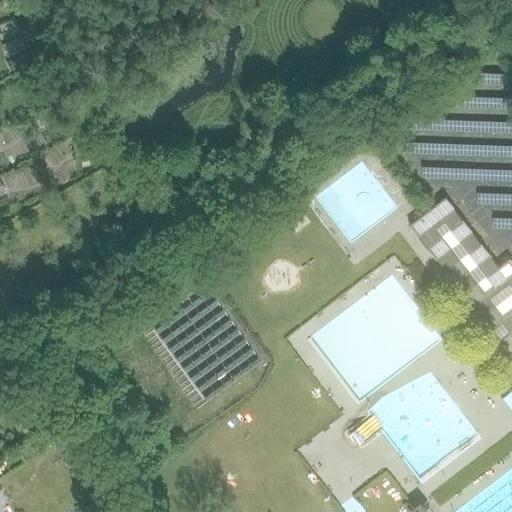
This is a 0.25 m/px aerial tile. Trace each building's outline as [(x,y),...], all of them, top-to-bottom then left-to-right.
[(6,57),(25,49),(20,38),(1,45),(6,57)] [(29,52),(17,55),(21,68),(33,65),(29,52)] [(14,59),(6,62),(9,71),(18,68),(14,59)] [(499,267),(445,198),(409,225),(499,342),(510,334),(511,336),(511,261),(510,259),(499,267)] [(197,404),(262,365),(215,288),(150,327),(160,344),(179,375),(186,370),(193,382),(186,386),(197,404)] [(12,374),(0,380),(0,398),(19,388),(12,374)] [(428,511),(421,502),(409,511),(428,511)]
